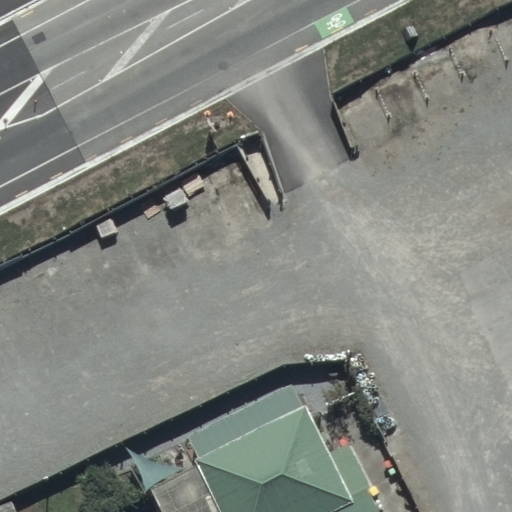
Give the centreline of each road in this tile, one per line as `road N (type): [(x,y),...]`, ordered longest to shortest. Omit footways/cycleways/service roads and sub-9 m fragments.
road 1 (unknown): [(211,6),(338,223),(439,312),(511,296)]
road 2 (secondary): [(0,116),(224,0)]
